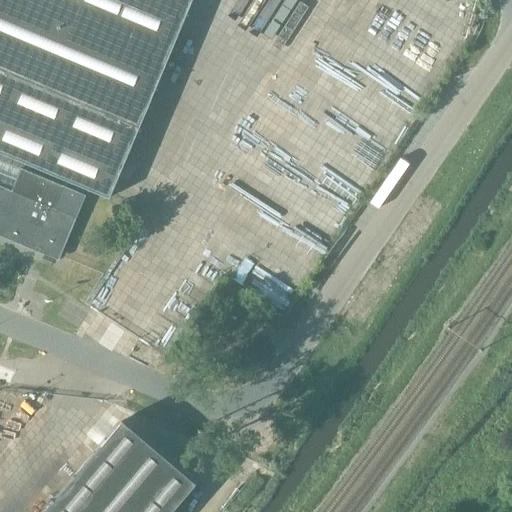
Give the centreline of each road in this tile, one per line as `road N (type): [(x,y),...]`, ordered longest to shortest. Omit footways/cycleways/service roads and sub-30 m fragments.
road 1 (unclassified): [(230,397),(275,376),(511,34)]
road 2 (unclassified): [(230,397),(175,388),(0,317)]
